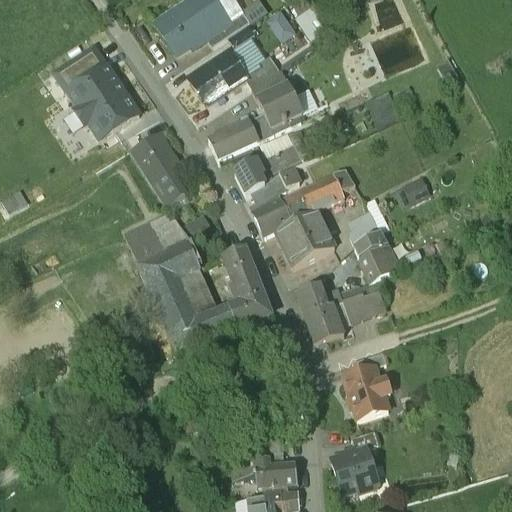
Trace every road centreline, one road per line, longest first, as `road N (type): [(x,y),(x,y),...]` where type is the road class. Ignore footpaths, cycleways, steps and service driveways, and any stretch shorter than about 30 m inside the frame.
road 1 (residential): [(114,28),(237,212),(298,351)]
road 2 (unclassified): [(0,475),(92,416),(298,351)]
road 3 (track): [(511,298),(306,370)]
road 4 (residential): [(298,351),(306,370),(310,511)]
